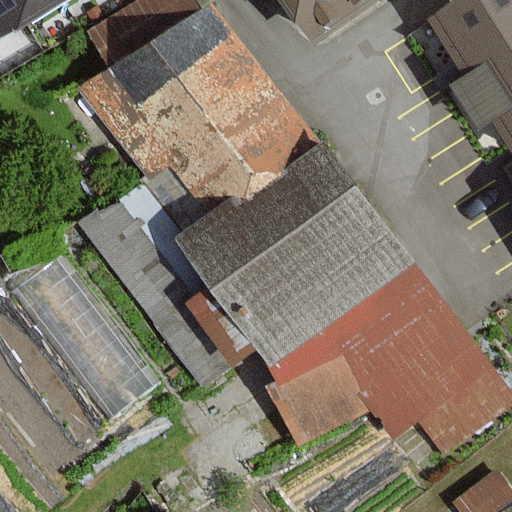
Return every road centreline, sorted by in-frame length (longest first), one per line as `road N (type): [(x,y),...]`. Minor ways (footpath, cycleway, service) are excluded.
road 1 (residential): [(304,72),(400,165),(486,299)]
road 2 (residential): [(304,72),(414,0)]
